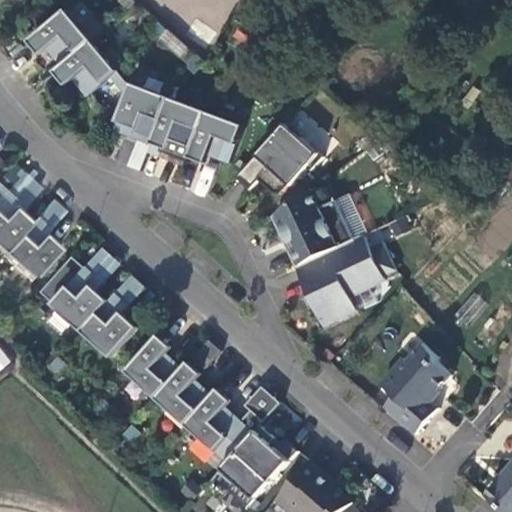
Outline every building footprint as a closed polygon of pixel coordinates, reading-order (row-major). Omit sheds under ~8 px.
[(69,15),(41,39),(52,53),(66,70),(95,46),(69,15)] [(44,60),(52,53),(41,39),(33,46),(44,60)] [(120,77),(95,46),(66,70),(78,84),(92,101),(120,77)] [(70,91),(78,84),(66,70),(58,77),(70,91)] [(135,90),(121,124),(147,134),(159,139),(171,104),(135,90)] [(209,118),(171,104),(159,139),(175,145),(196,153),(209,118)] [(247,133),(209,118),(196,153),(213,160),(234,168),(247,133)] [(315,174),(328,161),(306,140),(306,139),(291,125),(241,181),(255,193),(263,183),(277,196),(284,197),(293,187),(295,189),(311,171),(315,174)] [(155,149),(159,139),(147,134),(143,144),(155,149)] [(172,155),(175,145),(159,139),(155,149),(172,155)] [(209,170),(213,160),(196,153),(192,162),(209,170)] [(21,178),(4,197),(13,205),(6,213),(15,222),(40,195),(21,178)] [(358,244),(340,205),(319,214),(311,196),(277,220),(300,271),(358,244)] [(4,197),(0,201),(0,207),(6,213),(13,205),(4,197)] [(50,206),(27,232),(2,259),(31,285),(56,258),(40,244),(63,217),(50,206)] [(0,257),(2,259),(27,232),(15,222),(6,213),(0,207),(0,257)] [(387,280),(400,274),(387,246),(374,252),(368,239),(358,244),(300,271),(316,305),(318,304),(322,311),(320,312),(328,330),(360,315),(354,301),(389,284),(387,280)] [(105,254),(87,273),(96,281),(89,288),(99,297),(123,271),(105,254)] [(87,273),(80,280),(89,288),(96,281),(87,273)] [(56,308),(85,335),(110,307),(99,297),(89,288),(80,280),(56,308)] [(134,281),(110,307),(85,335),(114,361),(139,333),(123,319),(147,293),(134,281)] [(198,333),(179,356),(201,375),(220,351),(198,333)] [(168,360),(175,352),(161,340),(154,348),(168,360)] [(0,346),(0,370),(11,361),(0,346)] [(443,360),(427,346),(411,364),(407,361),(385,387),(399,399),(388,411),(420,438),(442,412),(433,403),(456,378),(444,367),(443,360)] [(168,360),(154,348),(130,375),(159,402),(184,375),(168,360)] [(60,362),(52,372),(60,379),(69,369),(60,362)] [(197,387),(204,379),(191,367),(184,375),(197,387)] [(197,387),(184,375),(159,402),(189,429),(213,401),(197,387)] [(262,387),(243,408),(261,423),(279,402),(262,387)] [(227,413),(234,406),(221,393),(213,401),(227,413)] [(227,413),(213,401),(189,429),(230,466),(254,439),(227,413)] [(104,403),(96,412),(104,420),(112,410),(104,403)] [(279,441),(264,428),(254,439),(230,466),(225,472),(241,487),(234,494),(251,511),(302,455),(288,443),(280,452),(274,446),(279,441)] [(134,430),(125,439),(133,447),(142,437),(134,430)] [(313,462),(279,502),(290,511),(345,511),(357,503),(335,485),(337,483),(313,462)] [(504,478),(485,498),(500,511),(511,511),(511,466),(503,477),(504,478)]
